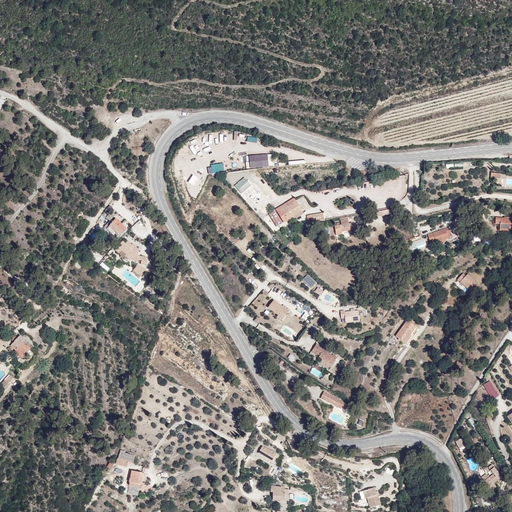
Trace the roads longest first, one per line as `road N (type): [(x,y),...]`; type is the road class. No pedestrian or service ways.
road 1 (primary): [(459,511),(448,464),(430,446),(397,438),(323,441),(279,408),(161,204),(156,159),(184,123)]
road 2 (primary): [(184,123),(241,118),(375,157),(511,146)]
road 3 (unclassified): [(184,123),(171,114),(149,118),(113,133),(98,151),(0,91)]
